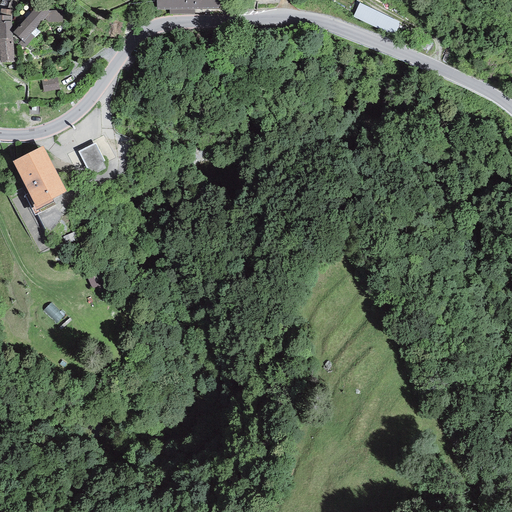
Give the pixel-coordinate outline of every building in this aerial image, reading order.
[(155,0),(156,9),(169,9),(194,9),(220,9),(220,6),(241,7),(241,0),(155,0)] [(401,22),(359,3),(353,17),(394,36),(401,22)] [(39,4),(13,32),(21,40),(18,43),(24,49),(34,37),(31,34),(44,19),(50,12),(48,11),(39,4)] [(72,10),(48,11),(50,12),(44,19),(48,22),(72,22),(72,10)] [(11,15),(0,15),(0,38),(12,38),(11,15)] [(0,62),(14,62),(12,38),(0,38),(0,62)] [(57,77),(41,80),(44,93),(60,90),(57,77)] [(88,170),(90,169),(93,175),(105,168),(102,163),(104,161),(99,152),(95,143),(78,152),(83,161),(88,170)] [(42,146),(12,161),(36,207),(66,191),(42,146)] [(89,274),(91,286),(102,284),(99,272),(89,274)]
